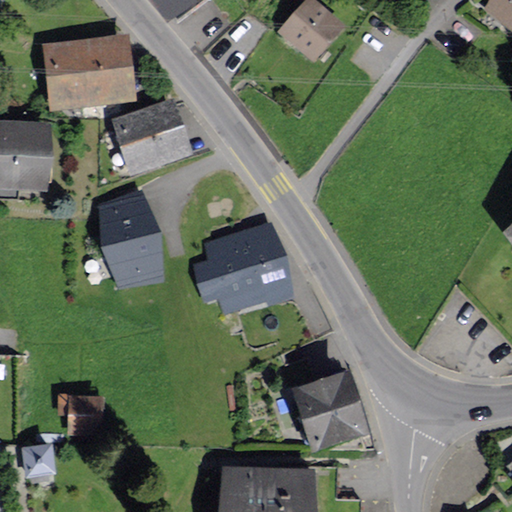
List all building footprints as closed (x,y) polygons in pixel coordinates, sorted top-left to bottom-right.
[(193,0),(153,0),(168,19),(193,0)] [(318,0),(305,0),(280,32),(314,61),(346,23),(318,0)] [(511,0),(488,0),(483,6),(511,29),(511,0)] [(138,99),(130,32),(42,43),(50,109),(138,99)] [(191,153),(175,100),(113,119),(130,172),(191,153)] [(0,187),(51,191),(55,124),(0,120),(0,187)] [(99,203),(120,289),(166,278),(145,191),(99,203)] [(511,215),(501,223),(511,238),(511,215)] [(299,298),(277,223),(216,241),(222,260),(198,267),(209,303),(230,297),(236,317),(299,298)] [(366,430),(350,369),(297,383),(313,444),(366,430)] [(102,432),(102,395),(65,395),(65,433),(102,432)] [(57,473),(55,443),(25,445),(27,475),(57,473)] [(315,511),(318,470),(221,465),(219,511),(315,511)]
